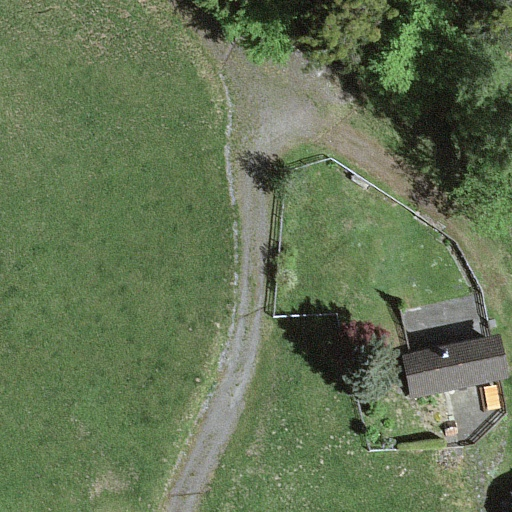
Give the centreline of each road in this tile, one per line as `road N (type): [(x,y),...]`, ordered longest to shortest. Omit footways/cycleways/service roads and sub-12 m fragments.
road 1 (track): [(191,511),(203,459),(250,366),(269,264),(267,100),(252,57),(203,0)]
road 2 (track): [(270,115),(348,130),(459,198),(511,264)]
